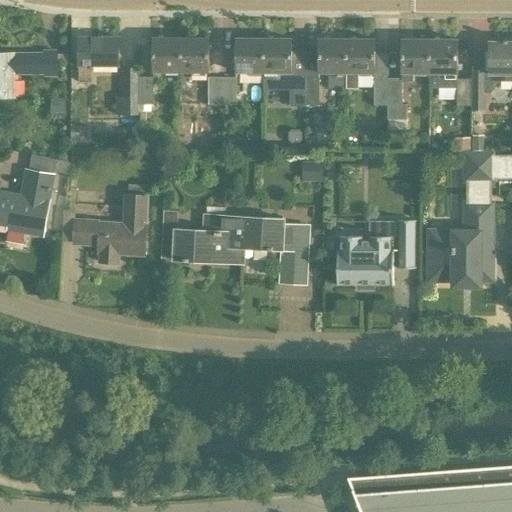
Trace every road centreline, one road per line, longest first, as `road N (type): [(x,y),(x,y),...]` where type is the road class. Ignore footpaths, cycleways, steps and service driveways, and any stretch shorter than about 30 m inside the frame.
road 1 (residential): [(511,351),(236,348),(98,329),(0,302)]
road 2 (residential): [(484,0),(145,0)]
